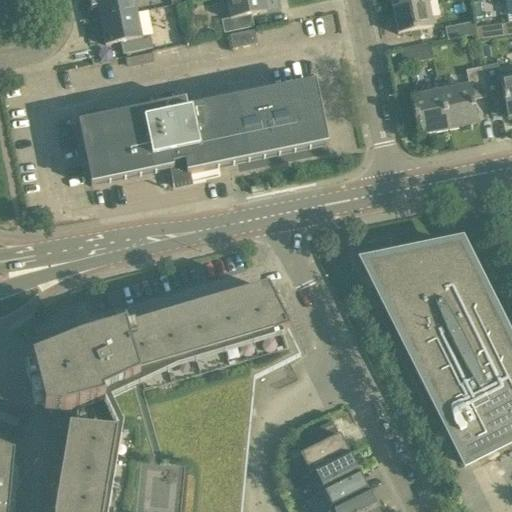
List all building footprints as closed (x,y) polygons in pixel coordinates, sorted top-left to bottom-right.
[(136,14),(132,0),(94,0),(99,22),(136,14)] [(263,0),(225,0),(229,20),(221,21),(223,35),(253,29),(251,16),(266,13),(263,0)] [(389,0),(392,10),(427,3),(426,0),(389,0)] [(427,3),(392,10),(397,36),(432,28),(427,3)] [(136,14),(99,22),(104,46),(119,43),(122,56),(152,50),(149,36),(140,38),(136,14)] [(475,36),(474,29),(473,23),(444,29),(447,42),(475,36)] [(511,23),(474,29),(475,36),(476,41),(511,36),(511,23)] [(257,46),(254,32),(253,32),(229,37),(232,51),(257,46)] [(433,61),(430,45),(400,51),(403,67),(433,61)] [(511,118),(511,75),(511,76),(511,78),(500,81),(497,66),(481,69),(487,99),(502,96),(507,120),(511,118)] [(444,92),(440,93),(449,132),(477,126),(472,102),(487,99),(481,69),(465,72),(468,87),(456,90),(455,87),(443,89),(444,92)] [(91,187),(92,187),(172,170),(171,166),(184,163),(186,175),(326,146),(313,85),(186,111),(187,113),(185,114),(183,104),(78,126),(91,187)] [(449,132),(440,93),(409,99),(417,138),(449,132)] [(511,354),(458,248),(421,255),(417,248),(401,256),(403,259),(365,267),(376,288),(373,290),(389,322),(392,321),(416,369),(413,370),(429,403),(433,401),(465,466),(511,442),(511,354)] [(300,360),(287,335),(289,334),(267,290),(80,346),(31,366),(44,415),(64,416),(76,413),(75,430),(69,430),(54,511),(241,511),(254,383),(300,360)] [(318,448),(339,437),(332,424),(311,434),(318,448)] [(339,437),(307,453),(299,457),(309,476),(348,456),(339,437)] [(348,456),(309,476),(305,478),(315,496),(318,495),(358,475),(348,456)] [(0,511),(8,511),(12,472),(0,466),(0,511)] [(358,475),(318,495),(327,511),(330,511),(367,493),(358,475)] [(376,511),(367,493),(330,511),(376,511)]
